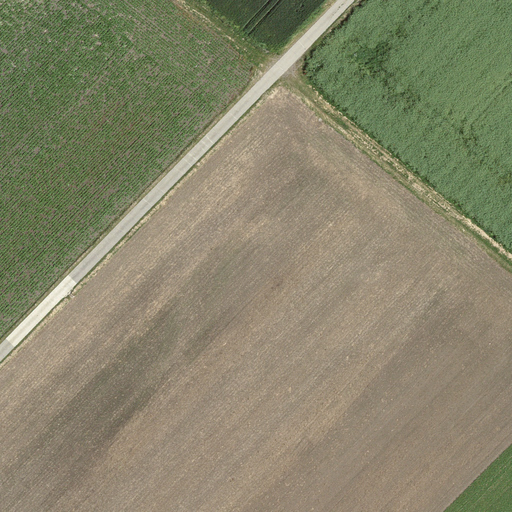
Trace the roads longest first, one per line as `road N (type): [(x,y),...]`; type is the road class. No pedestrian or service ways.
road 1 (track): [(0,350),(344,0)]
road 2 (track): [(194,0),(511,257)]
